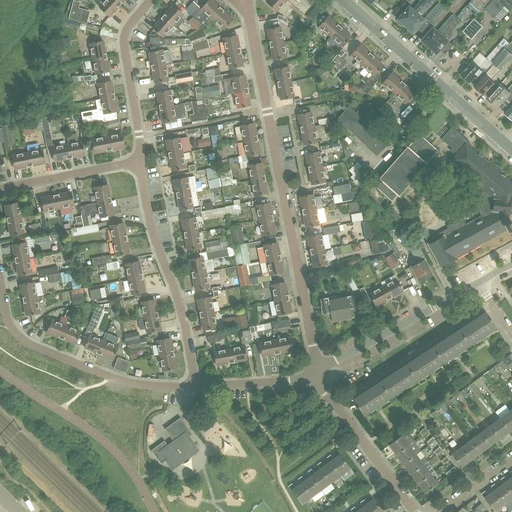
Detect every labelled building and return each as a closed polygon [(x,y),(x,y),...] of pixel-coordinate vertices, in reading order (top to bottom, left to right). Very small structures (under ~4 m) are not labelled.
[(70,12),(88,17),(90,11),(78,8),(80,2),(73,0),(70,12)] [(119,6),(113,0),(106,0),(100,8),(109,17),(119,6)] [(202,26),(213,20),(222,9),(211,0),(209,0),(201,10),(199,8),(192,16),(202,26)] [(268,0),(266,2),(272,8),(276,11),(286,0),(268,0)] [(405,26),(422,7),(425,3),(427,0),(420,0),(412,10),(404,2),(394,13),(399,17),(397,20),(403,25),(404,24),(405,26)] [(471,0),(465,6),(476,16),(489,0),(471,0)] [(494,17),(504,6),(496,0),(491,0),(484,9),(494,17)] [(425,3),(422,7),(405,26),(407,27),(406,28),(412,33),(424,20),(420,17),(429,6),(425,3)] [(173,5),(163,16),(173,26),(183,14),(173,5)] [(443,10),(438,5),(428,15),(434,20),(443,10)] [(234,19),(222,9),(213,20),(225,30),(234,19)] [(316,16),(311,11),(307,14),(313,20),(316,16)] [(428,47),(445,28),(454,18),(451,14),(436,31),(434,29),(432,28),(421,41),(427,46),(427,45),(429,46),(428,47)] [(173,26),(163,16),(152,28),(162,37),(173,26)] [(319,26),(331,37),(340,26),(328,16),(319,26)] [(188,21),(197,31),(202,27),(192,17),(188,21)] [(455,17),(454,18),(445,28),(428,47),(429,47),(431,48),(430,49),(436,54),(447,41),(453,34),(451,32),(460,21),(455,17)] [(464,30),(473,38),(484,25),(475,17),(464,30)] [(65,19),(63,27),(78,30),(80,23),(65,19)] [(267,29),(270,44),(284,41),(281,26),(267,29)] [(340,26),(331,37),(342,46),(345,44),(351,37),(340,26)] [(188,37),(188,38),(192,45),(206,40),(202,27),(197,31),(188,37)] [(149,46),(165,46),(164,38),(161,38),(156,34),(149,34),(149,46)] [(224,38),(227,52),(240,50),(237,35),(224,38)] [(69,38),(60,40),(62,48),(71,46),(69,38)] [(192,45),(194,50),(195,51),(209,47),(206,40),(192,45)] [(287,56),(284,41),(270,44),(273,59),(287,56)] [(90,44),(93,59),(106,57),(103,42),(90,44)] [(470,83),(472,81),(475,77),(477,78),(482,73),(483,74),(488,69),(488,70),(506,50),(505,49),(500,44),(499,44),(488,57),(486,59),(478,67),(472,62),(468,67),(461,75),(462,76),(462,77),(465,79),(466,79),(470,83)] [(371,55),(360,45),(351,55),(363,65),(371,55)] [(66,48),(59,49),(62,62),(68,61),(66,48)] [(148,53),(151,68),(165,65),(162,50),(148,53)] [(240,50),(227,52),(230,68),(243,65),(240,50)] [(485,75),(478,82),(474,87),(479,91),(479,92),(482,95),(483,94),(484,95),(495,83),(491,80),(500,70),(511,56),(511,55),(506,50),(488,70),(489,71),(486,74),(485,73),(484,74),(485,75)] [(341,57),(338,54),(332,61),(336,63),(341,57)] [(371,55),(363,65),(373,74),(374,75),(383,65),(371,55)] [(109,71),(106,57),(93,59),(96,74),(109,71)] [(168,80),(165,65),(151,68),(154,83),(168,80)] [(276,69),(279,84),(292,81),(289,66),(276,69)] [(314,70),(317,80),(325,72),(322,68),(314,70)] [(214,76),(221,74),(220,69),(202,73),(203,78),(214,76)] [(191,80),(190,72),(174,76),(176,83),(185,82),(191,80)] [(383,83),(394,93),(403,83),(392,73),(386,79),(383,83)] [(378,79),(374,75),(373,74),(369,79),(365,83),(364,83),(360,87),(365,93),(370,88),(378,79)] [(223,79),(224,86),(228,85),(230,93),(235,92),(248,90),(245,75),(232,78),(223,79)] [(200,78),(201,85),(206,84),(215,82),(214,76),(203,78),(201,78),(200,78)] [(98,84),(101,99),(114,96),(111,81),(98,84)] [(292,81),(279,84),(282,99),(295,96),(292,81)] [(415,94),(403,83),(394,93),(406,103),(409,100),(415,94)] [(509,95),(511,98),(511,85),(507,91),(501,85),(488,98),(498,108),(509,95)] [(204,99),(214,97),(212,86),(202,88),(204,99)] [(159,108),(173,105),(170,90),(156,93),(159,108)] [(248,90),(235,92),(238,108),(251,105),(248,90)] [(117,112),(114,96),(101,99),(95,100),(98,112),(82,115),(84,125),(102,122),(102,120),(104,122),(117,119),(116,112),(117,112)] [(197,100),(192,101),(194,114),(190,115),(191,122),(208,118),(205,105),(205,104),(204,104),(203,100),(198,101),(197,100)] [(181,103),(173,105),(159,108),(162,123),(176,120),(175,120),(184,118),(183,116),(185,116),(183,103),(181,103)] [(349,107),(339,118),(353,131),(353,130),(364,140),(363,141),(377,154),(387,144),(380,137),(383,134),(357,111),(355,113),(349,107)] [(299,113),(302,129),(315,126),(312,111),(299,113)] [(43,131),(43,133),(45,145),(52,144),(49,132),(47,117),(40,118),(41,123),(43,131)] [(105,129),(119,126),(118,120),(104,123),(105,129)] [(33,122),(22,124),(24,135),(35,132),(33,122)] [(241,125),(244,139),(257,137),(255,123),(241,125)] [(1,129),(3,142),(4,147),(13,145),(10,124),(0,126),(1,129)] [(217,125),(209,126),(209,128),(211,135),(219,134),(217,126),(217,125)] [(315,126),(302,129),(305,144),(318,141),(315,126)] [(507,232),(508,232),(511,229),(511,222),(511,221),(510,222),(508,219),(508,218),(509,218),(511,196),(511,195),(511,193),(511,181),(511,183),(468,145),(470,143),(452,127),(441,139),(456,153),(450,160),(484,190),(478,197),(471,196),(469,208),(477,208),(481,216),(466,225),(462,217),(447,225),(448,228),(435,234),(437,239),(428,244),(440,267),(456,258),(455,257),(506,230),(507,232)] [(122,134),(107,137),(109,150),(124,147),(122,134)] [(434,147),(419,134),(408,147),(407,146),(407,147),(380,179),(379,178),(378,179),(380,180),(374,186),(392,201),(397,195),(399,197),(399,196),(398,195),(426,164),(427,165),(427,164),(438,151),(434,147)] [(169,156),(182,153),(191,151),(188,136),(166,141),(169,156)] [(109,150),(107,137),(91,140),(94,153),(109,150)] [(260,153),(257,137),(244,139),(247,155),(260,153)] [(209,138),(200,139),(202,147),(210,146),(209,138)] [(82,142),(67,145),(69,158),(85,155),(82,142)] [(54,161),(69,158),(67,145),(51,148),(54,161)] [(42,150),(27,153),(30,166),(45,163),(42,150)] [(307,154),(310,169),(323,167),(320,151),(307,154)] [(14,169),(30,166),(27,153),(12,156),(14,169)] [(185,168),(182,153),(169,156),(172,170),(185,168)] [(233,164),(239,163),(244,162),(243,156),(232,158),(233,164)] [(249,165),(252,180),(265,177),(262,162),(249,165)] [(210,188),(222,186),(219,171),(218,166),(205,169),(210,188)] [(326,182),(323,167),(310,169),(313,184),(326,182)] [(219,171),(222,186),(237,183),(236,179),(232,180),(231,169),(219,171)] [(269,193),(265,177),(252,180),(255,195),(269,193)] [(174,181),(177,195),(190,193),(187,178),(174,181)] [(416,181),(412,185),(417,189),(421,184),(416,181)] [(342,202),(349,201),(348,193),(351,192),(349,184),(333,187),(334,195),(341,194),(342,202)] [(94,188),(97,202),(111,200),(107,185),(94,188)] [(71,192),(56,195),(58,208),(74,205),(71,192)] [(190,193),(177,195),(180,210),(193,208),(190,193)] [(301,197),(304,211),(317,209),(314,194),(301,197)] [(44,212),(58,208),(56,195),(41,199),(44,212)] [(111,200),(97,202),(79,205),(81,216),(81,217),(82,222),(83,226),(89,225),(87,215),(99,213),(100,218),(113,215),(111,200)] [(356,202),(348,204),(348,206),(349,213),(357,211),(361,210),(356,202)] [(5,206),(8,221),(20,218),(17,203),(5,206)] [(257,205),(260,220),(273,217),(271,203),(257,205)] [(241,213),(239,204),(234,205),(225,206),(226,216),(241,213)] [(202,218),(219,215),(218,208),(214,209),(205,210),(202,211),(202,215),(203,216),(202,216),(202,218)] [(402,224),(417,237),(418,237),(421,234),(391,208),(388,212),(402,224)] [(317,209),(304,211),(307,226),(320,224),(317,209)] [(363,220),(361,213),(351,215),(352,223),(363,220)] [(276,232),(273,217),(260,220),(263,235),(276,232)] [(24,233),(20,218),(8,221),(11,236),(24,233)] [(182,220),(185,235),(198,233),(195,218),(182,220)] [(364,238),(375,237),(372,220),(362,222),(364,238)] [(48,221),(46,222),(41,223),(43,233),(50,231),(48,221)] [(30,235),(32,235),(42,233),(40,223),(28,226),(30,235)] [(98,223),(89,225),(83,226),(70,229),(72,236),(99,231),(98,223)] [(110,226),(113,241),(126,238),(123,223),(110,226)] [(410,244),(417,237),(402,224),(396,232),(410,244)] [(233,246),(244,243),(241,225),(229,228),(233,246)] [(323,228),(324,235),(340,232),(340,231),(344,231),(343,225),(323,228)] [(57,237),(60,251),(65,250),(61,231),(50,233),(51,238),(57,237)] [(201,247),(198,233),(185,235),(188,250),(201,247)] [(308,236),(311,251),(324,249),(321,234),(308,236)] [(129,254),(126,238),(113,241),(116,256),(129,254)] [(205,243),(207,251),(230,246),(228,238),(205,243)] [(383,238),(371,240),(374,254),(386,251),(383,238)] [(13,246),(16,261),(29,258),(36,256),(33,242),(13,246)] [(265,245),(268,260),(281,257),(278,242),(265,245)] [(246,243),(244,243),(233,246),(237,266),(246,265),(250,264),(246,243)] [(230,246),(207,251),(208,258),(231,254),(230,246)] [(418,282),(432,275),(425,263),(427,262),(420,249),(418,250),(417,248),(412,250),(417,259),(416,260),(417,263),(410,267),(418,282)] [(327,264),(324,249),(311,251),(314,266),(327,264)] [(385,258),(392,269),(400,265),(394,254),(385,258)] [(93,265),(98,264),(112,261),(110,255),(92,259),(93,265)] [(190,260),(192,275),(206,272),(203,257),(190,260)] [(284,272),(281,257),(268,260),(271,275),(284,272)] [(340,261),(342,267),(356,263),(354,257),(340,261)] [(29,258),(16,261),(19,276),(32,273),(29,258)] [(112,261),(98,264),(99,269),(108,268),(108,269),(118,267),(117,260),(112,261)] [(126,265),(129,279),(142,277),(139,262),(126,265)] [(249,279),(246,265),(237,266),(241,287),(250,285),(270,281),(269,275),(249,279)] [(39,276),(58,272),(57,266),(38,270),(39,276)] [(228,275),(232,278),(237,277),(235,269),(227,270),(228,275)] [(71,281),(73,290),(80,288),(77,270),(60,273),(61,279),(62,283),(71,281)] [(209,287),(206,272),(192,275),(195,290),(209,287)] [(142,277),(129,279),(132,295),(145,292),(142,277)] [(347,281),(353,292),(358,289),(352,278),(347,281)] [(383,286),(388,298),(402,291),(396,279),(383,286)] [(21,285),(24,300),(37,297),(34,282),(21,285)] [(272,285),(275,299),(288,297),(285,282),(272,285)] [(375,305),(388,298),(383,286),(369,294),(375,305)] [(363,297),(368,294),(364,287),(359,290),(363,297)] [(99,288),(89,290),(91,300),(101,298),(99,288)] [(74,305),(84,303),(82,293),(72,295),(74,305)] [(338,295),(328,297),(320,299),(322,307),(324,314),(328,313),(329,316),(331,316),(332,321),(355,317),(353,307),(356,307),(354,295),(348,296),(349,299),(339,301),(338,295)] [(37,297),(24,300),(27,316),(40,313),(37,297)] [(197,300),(200,315),(213,312),(210,297),(197,300)] [(288,297),(275,299),(278,316),(292,313),(288,297)] [(142,303),(145,318),(158,315),(155,300),(142,303)] [(121,316),(119,309),(118,310),(117,303),(104,303),(104,311),(110,312),(110,317),(114,318),(114,316),(121,316)] [(88,325),(94,328),(96,329),(102,314),(102,307),(96,306),(90,321),(88,325)] [(249,326),(259,324),(256,307),(246,309),(247,316),(249,326)] [(216,327),(213,312),(200,315),(203,330),(216,327)] [(355,398),(354,399),(364,414),(366,417),(428,376),(430,380),(438,374),(436,371),(498,330),(496,327),(486,312),(485,312),(486,315),(481,318),(480,316),(466,325),(468,327),(462,331),(461,328),(460,329),(462,331),(457,335),(455,332),(441,341),(443,344),(438,347),(436,345),(435,345),(437,348),(432,351),(430,349),(423,354),(423,355),(418,358),(417,357),(409,362),(411,365),(406,368),(404,366),(403,366),(405,369),(400,372),(398,370),(385,379),(386,381),(381,385),(379,382),(379,383),(380,385),(375,389),(374,386),(360,395),(362,398),(356,401),(355,398)] [(158,315),(145,318),(148,333),(161,330),(158,315)] [(238,328),(249,326),(247,316),(235,318),(238,328)] [(273,329),(290,326),(289,319),(272,322),(273,329)] [(47,333),(62,339),(67,326),(66,326),(52,320),(47,333)] [(234,320),(223,322),(225,331),(236,328),(234,320)] [(67,326),(62,339),(76,344),(81,332),(72,328),(67,326)] [(126,342),(141,338),(140,332),(124,335),(126,342)] [(85,348),(99,354),(104,341),(97,338),(91,336),(90,335),(89,338),(85,348)] [(290,337),(275,340),(278,353),(293,350),(290,337)] [(126,342),(128,350),(147,346),(145,338),(126,342)] [(157,341),(160,356),(173,353),(170,338),(157,341)] [(263,356),(278,353),(275,340),(260,343),(263,356)] [(118,347),(104,341),(99,354),(113,359),(118,347)] [(244,346),(230,349),(232,362),(247,359),(244,346)] [(137,349),(129,351),(131,359),(138,358),(137,349)] [(217,365),(232,362),(230,349),(214,352),(217,365)] [(173,353),(160,356),(163,371),(176,368),(173,353)] [(507,366),(511,362),(511,360),(508,355),(503,359),(507,366)] [(117,358),(113,369),(126,373),(129,362),(117,358)] [(507,366),(503,359),(498,363),(503,369),(507,366)] [(494,370),(492,368),(488,371),(493,376),(497,373),(494,370)] [(463,389),(460,392),(464,398),(468,394),(463,389)] [(433,412),(438,418),(448,410),(444,404),(433,412)] [(509,430),(511,428),(511,413),(510,411),(500,418),(509,430)] [(438,418),(433,412),(432,412),(423,419),(426,424),(429,422),(433,419),(435,421),(438,419),(438,418)] [(166,431),(174,442),(168,446),(164,441),(151,450),(161,464),(167,460),(172,468),(197,450),(188,437),(187,436),(188,431),(189,430),(180,418),(167,427),(166,431)] [(500,418),(490,425),(500,437),(509,430),(500,418)] [(490,445),(500,437),(490,425),(481,432),(490,445)] [(419,432),(422,436),(428,431),(425,427),(419,432)] [(490,445),(481,432),(471,439),(480,452),(490,445)] [(389,444),(397,454),(409,445),(402,435),(389,444)] [(426,442),(429,445),(435,441),(432,437),(426,442)] [(439,447),(433,451),(436,455),(445,448),(437,439),(435,441),(439,447)] [(471,459),(480,452),(471,439),(461,447),(471,459)] [(416,455),(409,445),(397,454),(404,464),(416,455)] [(461,466),(471,459),(461,447),(452,454),(461,466)] [(331,461),(330,462),(339,473),(349,465),(341,454),(335,458),(331,455),(328,457),(331,461)] [(411,473),(423,464),(426,462),(423,458),(420,460),(416,455),(404,464),(411,473)] [(450,460),(447,456),(441,460),(444,464),(450,460)] [(329,480),(339,473),(330,462),(326,465),(322,462),(318,464),(321,469),(320,469),(329,480)] [(431,474),(423,464),(411,473),(418,483),(431,474)] [(451,474),(457,469),(454,466),(448,470),(451,474)] [(312,469),(309,472),(312,476),(311,477),(319,488),(329,480),(320,469),(316,473),(312,469)] [(418,483),(425,493),(438,484),(431,474),(418,483)] [(310,495),(319,488),(311,477),(306,480),(302,476),(299,479),(302,483),(301,484),(310,495)] [(504,477),(500,479),(503,483),(511,494),(511,476),(508,480),(504,477)] [(511,494),(503,483),(498,487),(494,484),(491,486),(494,490),(504,504),(508,509),(511,506),(511,494)] [(301,502),(310,495),(301,484),(297,487),(293,484),(290,486),(293,490),(292,491),(294,492),(301,502)] [(488,494),(484,491),(481,493),(484,498),(494,511),(504,504),(494,490),(488,494)] [(364,499),(361,502),(364,506),(363,507),(367,511),(383,511),(374,499),(368,503),(364,499)] [(481,503),(476,508),(479,511),(484,507),(481,503)]
